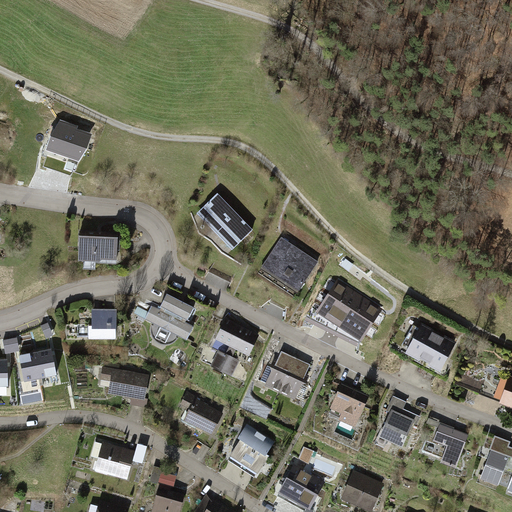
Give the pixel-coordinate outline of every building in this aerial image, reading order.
[(86,135),(57,125),(42,167),(71,177),(86,135)] [(195,217),(230,253),(252,232),(217,196),(195,217)] [(77,235),(76,269),(81,269),(80,276),(93,276),(93,270),(114,270),(115,236),(77,235)] [(316,262),(279,238),(259,268),(296,292),(316,262)] [(212,264),(208,273),(231,282),(235,274),(212,264)] [(382,309),(337,282),(316,317),(361,344),(382,309)] [(151,308),(142,326),(151,330),(150,334),(151,340),(154,346),(161,349),(167,349),(172,346),(175,343),(185,348),(194,330),(186,326),(194,311),(167,296),(159,312),(151,308)] [(85,341),(85,345),(115,345),(116,315),(89,314),(89,331),(74,331),(74,340),(85,341)] [(223,318),(213,338),(228,345),(224,353),(219,350),(211,366),(230,376),(238,360),(231,356),(235,349),(248,356),(258,336),(223,318)] [(41,325),(46,338),(54,335),(48,322),(41,325)] [(407,353),(441,372),(456,346),(422,327),(407,353)] [(3,339),(6,353),(21,350),(18,336),(3,339)] [(313,365),(278,349),(267,363),(269,368),(262,382),(295,397),(296,394),(304,397),(309,387),(304,385),(313,365)] [(46,351),(36,353),(41,378),(57,375),(52,350),(46,351)] [(36,353),(20,356),(25,382),(41,378),(36,353)] [(3,361),(0,360),(0,386),(8,387),(8,361),(3,361)] [(148,373),(102,365),(99,383),(108,385),(106,392),(130,396),(129,404),(145,407),(146,399),(144,398),(148,373)] [(502,401),(501,404),(511,407),(511,377),(510,380),(503,378),(496,398),(502,401)] [(340,382),(329,407),(339,411),(337,417),(355,425),(368,395),(340,382)] [(186,407),(181,418),(211,434),(224,412),(185,391),(178,403),(186,407)] [(389,436),(406,443),(418,417),(393,405),(377,439),(386,443),(389,436)] [(440,464),(457,470),(470,435),(439,424),(433,442),(446,447),(440,464)] [(248,425),(228,456),(254,473),(274,441),(248,425)] [(508,442),(492,435),(487,449),(489,449),(479,477),(495,483),(501,467),(511,471),(511,472),(505,490),(511,492),(511,447),(507,445),(508,442)] [(100,440),(92,469),(127,479),(135,450),(100,440)] [(315,451),(304,447),(299,459),(309,465),(315,451)] [(155,488),(148,511),(179,511),(185,496),(168,491),(170,485),(173,486),(176,476),(161,472),(162,469),(152,466),(149,480),(160,483),(158,488),(155,488)] [(323,484),(293,468),(280,492),(310,508),(323,484)] [(351,471),(339,498),(371,511),(383,485),(351,471)] [(233,511),(205,494),(198,506),(203,509),(201,511),(233,511)] [(125,511),(127,508),(98,499),(96,505),(90,503),(86,511),(125,511)]
